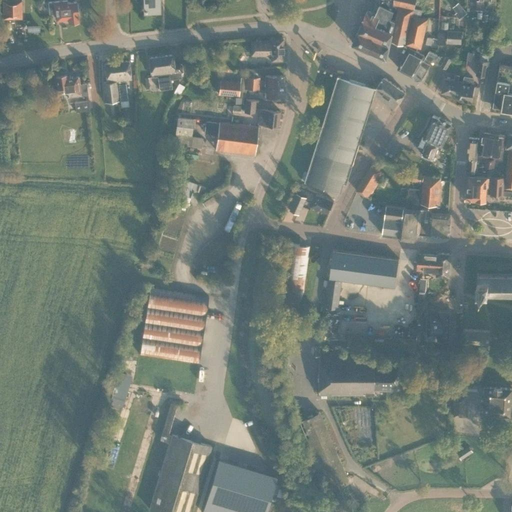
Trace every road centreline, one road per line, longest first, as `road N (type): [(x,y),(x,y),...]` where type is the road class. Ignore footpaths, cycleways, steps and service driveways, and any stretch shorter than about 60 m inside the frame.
road 1 (residential): [(331,233),(248,218),(291,106),(298,26)]
road 2 (tertiary): [(110,44),(298,26)]
road 3 (residential): [(331,233),(339,206),(416,89)]
road 4 (residential): [(455,244),(465,116)]
road 5 (residential): [(388,511),(422,493),(511,491)]
road 6 (residential): [(455,244),(331,233)]
